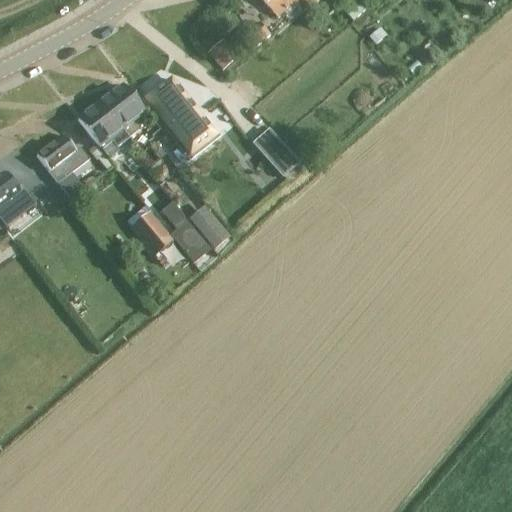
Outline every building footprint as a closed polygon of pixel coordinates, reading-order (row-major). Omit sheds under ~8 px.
[(260,0),(278,20),(299,2),(296,0),(260,0)] [(302,0),(310,9),(321,0),(302,0)] [(333,0),(353,23),(367,11),(358,0),(333,0)] [(245,38),(256,51),(272,38),(261,25),(245,38)] [(381,30),(369,40),(376,47),(387,38),(381,30)] [(223,57),(216,63),(224,72),(231,66),(223,57)] [(416,62),(406,69),(412,76),(421,69),(416,62)] [(176,139),(189,157),(201,148),(214,139),(171,82),(169,84),(147,101),(175,139),(176,139)] [(99,105),(95,109),(105,123),(111,118),(122,133),(129,141),(129,142),(136,136),(138,128),(135,123),(137,121),(143,117),(121,89),(99,105)] [(219,100),(202,113),(217,132),(234,119),(219,100)] [(82,119),(78,122),(81,126),(99,150),(110,142),(117,150),(123,146),(129,141),(122,133),(111,118),(105,123),(95,109),(82,119)] [(268,133),(253,147),(283,181),(298,167),(268,133)] [(75,154),(65,140),(63,138),(36,158),(58,186),(89,163),(79,151),(75,154)] [(3,180),(0,182),(0,225),(5,233),(36,209),(20,189),(14,194),(5,182),(3,180)] [(173,205),(161,214),(176,233),(188,223),(173,205)] [(203,210),(188,222),(213,253),(228,242),(203,210)] [(126,224),(131,230),(129,231),(154,261),(173,243),(150,214),(149,215),(145,211),(126,224)] [(176,233),(170,238),(193,267),(211,252),(188,223),(176,233)]
